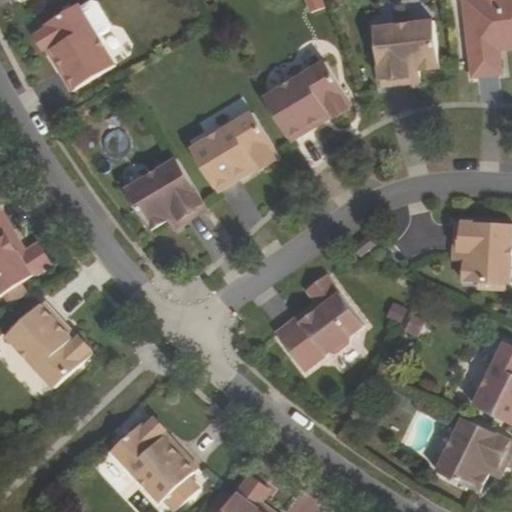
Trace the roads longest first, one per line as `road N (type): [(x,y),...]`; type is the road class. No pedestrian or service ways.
road 1 (residential): [(511,188),(440,187),(389,198),(178,335)]
road 2 (residential): [(0,93),(107,252),(178,335)]
road 3 (residential): [(178,335),(291,440),(393,511)]
